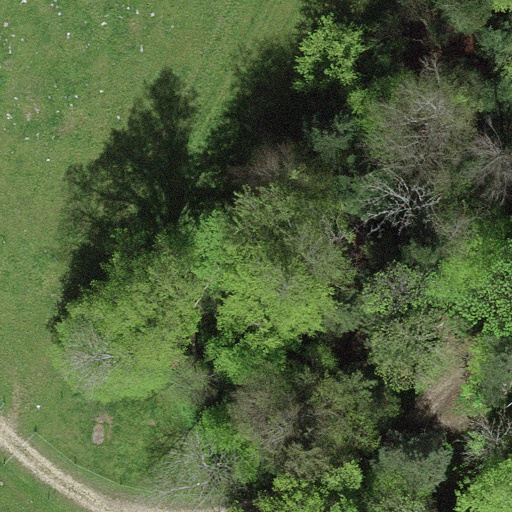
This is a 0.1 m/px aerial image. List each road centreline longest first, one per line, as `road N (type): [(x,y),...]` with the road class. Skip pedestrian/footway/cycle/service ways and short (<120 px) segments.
road 1 (track): [(224,511),(303,484),(375,438),(511,312)]
road 2 (track): [(0,422),(60,483),(120,511)]
